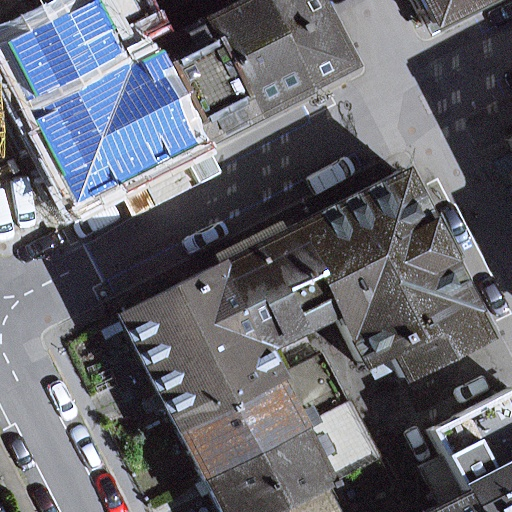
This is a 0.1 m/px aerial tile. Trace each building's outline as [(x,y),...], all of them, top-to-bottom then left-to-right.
[(0,0),(0,26),(51,0),(0,0)] [(0,86),(15,116),(99,73),(117,63),(101,32),(132,15),(124,0),(51,0),(0,26),(0,86)] [(252,0),(297,89),(343,66),(309,0),(164,0),(170,12),(192,0),(252,0)] [(197,22),(245,117),(297,89),(252,0),(218,0),(223,8),(197,22)] [(408,0),(422,26),(472,0),(408,0)] [(472,0),(422,26),(421,26),(428,39),(501,0),(472,0)] [(148,47),(197,141),(245,117),(197,22),(180,31),(148,47)] [(117,63),(99,73),(109,91),(147,166),(197,141),(148,47),(132,55),(117,63)] [(147,166),(109,91),(99,73),(15,116),(63,209),(147,166)] [(511,135),(505,139),(503,143),(511,158),(511,135)] [(477,338),(464,312),(468,310),(397,173),(291,227),(331,311),(329,312),(356,366),(384,352),(397,378),(477,338)] [(329,312),(331,311),(291,227),(210,268),(242,331),(261,321),(272,342),(302,326),(329,312)] [(267,378),(269,377),(285,369),(272,342),(261,321),(242,331),(210,268),(117,316),(173,426),(267,378)] [(285,369),(316,353),(302,326),(272,342),(285,369)] [(269,377),(267,378),(294,429),(343,404),(316,353),(285,369),(269,377)] [(199,478),(294,429),(267,378),(173,426),(199,478)] [(466,511),(511,511),(511,397),(508,389),(425,432),(438,457),(466,511)] [(334,511),(354,511),(390,493),(343,404),(294,429),(322,483),(328,495),(326,496),(334,511)] [(265,511),(322,483),(294,429),(199,478),(216,511),(265,511)] [(466,511),(438,457),(417,468),(436,506),(424,511),(466,511)] [(321,511),(316,501),(326,496),(328,495),(322,483),(265,511),(321,511)]
